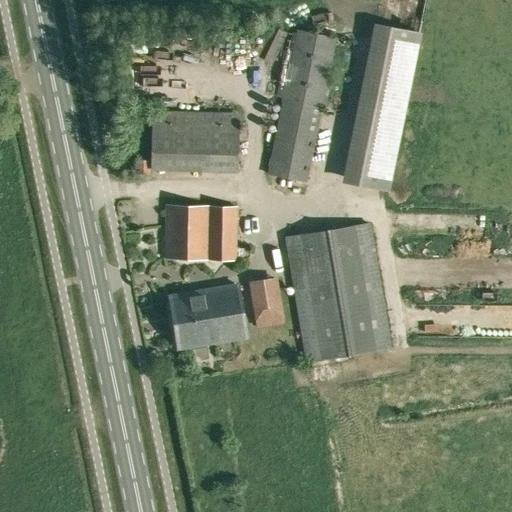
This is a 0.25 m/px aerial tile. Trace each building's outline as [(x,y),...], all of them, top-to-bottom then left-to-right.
[(357,184),(386,190),(418,32),(389,27),(357,184)] [(307,182),(337,37),(296,29),(267,174),(307,182)] [(236,170),(238,112),(152,110),(151,168),(236,170)] [(235,259),(237,206),(167,204),(166,258),(235,259)] [(455,232),(494,232),(495,216),(455,216),(455,232)] [(306,362),(393,347),(371,222),(285,236),(306,362)] [(463,264),(485,255),(481,245),(459,254),(463,264)] [(277,276),(248,281),(254,321),(284,316),(277,276)] [(464,278),(463,287),(483,288),(483,279),(464,278)] [(177,347),(247,336),(238,285),(168,296),(177,347)] [(462,308),(418,307),(418,336),(444,336),(444,321),(462,321),(462,308)]
